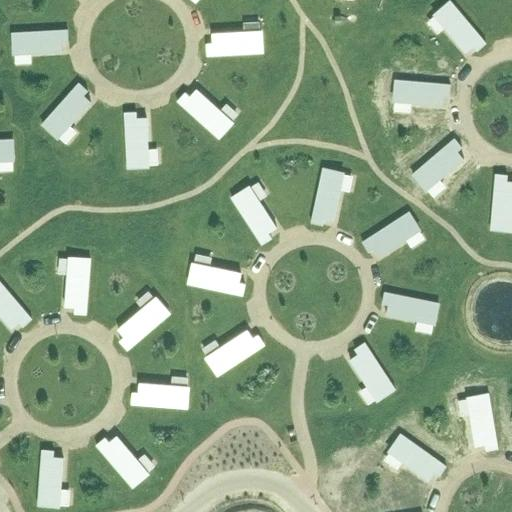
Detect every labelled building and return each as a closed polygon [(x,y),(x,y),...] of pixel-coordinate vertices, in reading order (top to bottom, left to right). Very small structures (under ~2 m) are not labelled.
[(450,1),(436,14),(449,29),(447,31),(465,53),(473,46),(477,51),(486,43),(450,1)] [(12,32),(13,51),(34,50),(34,53),(62,51),(62,41),(68,41),(67,29),(12,32)] [(262,52),(261,33),(241,35),(240,31),(212,33),(213,43),(207,44),(207,55),(262,52)] [(396,79),(394,98),(414,100),(414,103),(442,105),(443,95),(449,96),(450,84),(396,79)] [(41,123),(55,136),(69,121),(71,123),(90,102),(83,95),(87,90),(78,82),(41,123)] [(217,138),(230,124),(215,110),(217,108),(196,89),(189,96),(184,92),(176,101),(217,138)] [(127,167),(146,166),(145,146),(148,145),(146,117),(136,118),(136,112),(124,112),(127,167)] [(0,158),(13,158),(12,139),(0,139),(0,158)] [(412,173),(423,188),(439,175),(441,177),(464,160),(457,152),(462,148),(455,139),(412,173)] [(340,192),(337,191),(341,171),(323,167),(311,221),(323,224),(324,218),(334,220),(340,192)] [(491,229),(510,230),(511,210),(511,209),(511,181),(506,181),(507,175),(495,174),(491,229)] [(261,202),(258,204),(247,186),(231,197),(261,243),(271,236),(268,231),(276,226),(261,202)] [(403,242),(401,239),(419,228),(409,212),(362,242),(368,252),(374,248),(379,257),(403,242)] [(89,259),(71,258),(69,278),(66,278),(64,306),(74,307),(74,313),(86,314),(89,259)] [(212,267),(211,270),(191,266),(188,284),(242,295),(244,283),(238,282),(240,273),(212,267)] [(0,282),(0,316),(11,329),(18,323),(22,328),(31,320),(0,282)] [(414,320),(414,317),(434,321),(438,302),(384,291),(382,303),(388,304),(386,314),(414,320)] [(169,314),(157,299),(141,313),(139,311),(118,329),(124,337),(120,341),(128,350),(169,314)] [(223,345),(225,348),(208,359),(218,375),(264,345),(258,335),(253,338),(247,330),(223,345)] [(365,383),(368,381),(379,398),(395,388),(365,342),(355,348),(358,354),(350,359),(365,383)] [(186,409),(188,390),(167,388),(168,385),(139,383),(138,393),(132,392),(131,404),(186,409)] [(489,393),(470,396),(474,416),(471,416),(475,444),(485,443),(486,449),(498,447),(489,393)] [(401,434),(390,449),(406,461),(405,464),(428,480),(434,472),(439,475),(446,466),(401,434)] [(132,487),(146,475),(133,459),(135,457),(117,436),(109,442),(105,437),(96,445),(132,487)] [(37,505),(56,507),(57,486),(60,486),(63,458),(53,457),(53,451),(41,450),(37,505)]
